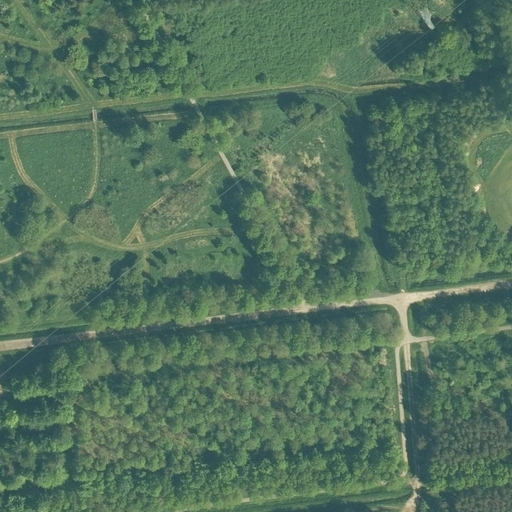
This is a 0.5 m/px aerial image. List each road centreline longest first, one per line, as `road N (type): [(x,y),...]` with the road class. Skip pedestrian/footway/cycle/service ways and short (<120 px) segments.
road 1 (track): [(283,311),(0,346)]
road 2 (track): [(400,511),(417,480),(400,299)]
road 3 (track): [(511,418),(434,379),(420,305),(410,294)]
road 4 (track): [(511,282),(394,301)]
